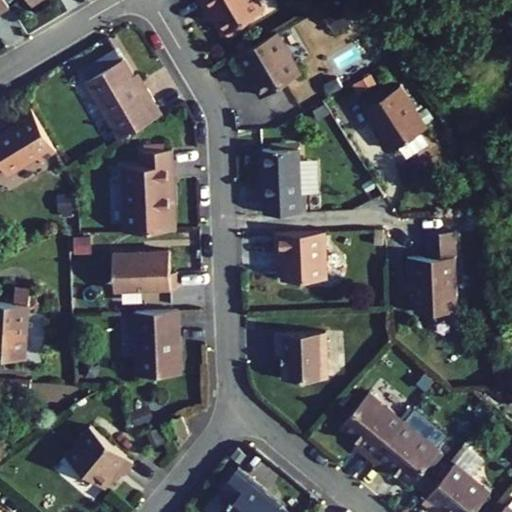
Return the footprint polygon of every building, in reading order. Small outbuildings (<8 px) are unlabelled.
[(9,0),(0,0),(0,17),(15,9),(9,0)] [(265,0),(205,0),(209,6),(213,4),(228,29),(268,6),(265,0)] [(301,72),(277,30),(233,55),(242,70),(247,68),(262,94),(301,72)] [(125,60),(88,81),(123,140),(165,115),(150,90),(145,93),(135,77),(125,60)] [(140,74),(135,77),(145,93),(150,90),(140,74)] [(432,132),(404,85),(368,107),(396,154),(432,132)] [(0,164),(5,162),(12,173),(41,156),(45,161),(60,152),(34,108),(19,117),(22,122),(0,134),(0,164)] [(175,149),(146,150),(146,165),(125,165),(127,231),(178,229),(177,206),(172,206),(171,180),(176,180),(175,149)] [(300,149),(263,150),(265,213),(302,212),(300,149)] [(328,233),(276,235),(277,254),(282,254),(283,281),(329,280),(328,233)] [(455,236),(428,236),(429,257),(408,258),(409,274),(423,273),(425,310),(459,308),(455,236)] [(170,272),(170,251),(113,252),(114,290),(177,288),(176,272),(170,272)] [(29,289),(17,288),(16,300),(29,302),(29,289)] [(16,300),(0,298),(0,328),(27,331),(29,302),(16,300)] [(178,310),(132,311),(133,333),(178,332),(178,310)] [(0,354),(24,356),(27,331),(0,328),(0,354)] [(179,375),(178,332),(133,333),(134,375),(179,375)] [(329,379),(327,332),(276,334),(276,350),(283,350),(285,381),(329,379)] [(361,447),(372,457),(405,417),(370,388),(342,422),(365,442),(361,447)] [(182,416),(164,423),(171,440),(188,433),(182,416)] [(441,446),(405,417),(372,457),(384,466),(389,461),(412,481),(441,446)] [(119,473),(129,461),(85,426),(61,456),(100,487),(114,469),(119,473)] [(472,511),(492,488),(456,459),(423,499),(436,509),(440,503),(450,511),(472,511)] [(224,511),(281,511),(260,494),(261,493),(234,472),(217,493),(231,504),(224,511)] [(511,511),(511,504),(507,501),(498,511),(511,511)]
